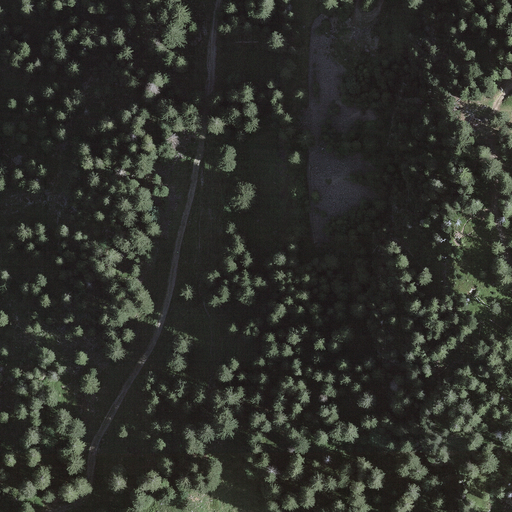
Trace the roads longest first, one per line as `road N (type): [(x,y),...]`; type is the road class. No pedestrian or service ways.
road 1 (track): [(220,0),(200,148),(159,327),(99,432),(84,498),(51,511)]
road 2 (track): [(511,268),(501,248),(489,123),(511,83)]
